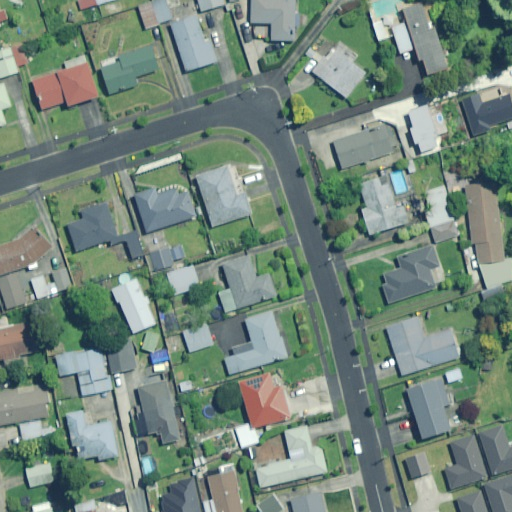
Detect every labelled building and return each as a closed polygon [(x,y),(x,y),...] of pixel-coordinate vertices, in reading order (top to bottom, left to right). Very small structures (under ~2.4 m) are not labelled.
[(115,0),(77,0),(81,11),(115,0)] [(172,20),(164,0),(157,0),(137,8),(146,30),(172,20)] [(224,6),(222,0),(197,0),(201,12),(224,6)] [(295,42),(295,0),(251,0),(251,24),(271,24),(271,42),(295,42)] [(415,51),(418,60),(422,59),(426,75),(452,68),(432,0),(428,0),(404,7),(403,7),(408,25),(391,29),(398,55),(415,51)] [(204,41),(196,16),(170,24),(186,73),(216,63),(209,39),(204,41)] [(22,44),(0,51),(0,79),(18,74),(16,68),(29,64),(22,44)] [(159,71),(151,46),(99,63),(109,95),(138,86),(135,78),(159,71)] [(366,74),(332,48),(312,73),(346,99),(366,74)] [(66,103),(68,107),(98,98),(88,63),(57,72),(32,79),(41,110),(66,103)] [(11,107),(3,84),(0,85),(0,126),(5,125),(1,110),(11,107)] [(461,128),(455,107),(436,112),(442,133),(461,128)] [(392,154),(381,119),(360,126),(362,133),(333,143),(342,170),(392,154)] [(241,193),(232,165),(200,175),(215,225),(256,213),(249,191),(241,193)] [(381,187),(378,178),(358,184),(366,208),(361,210),(369,236),(407,224),(401,205),(395,207),(388,185),(381,187)] [(505,257),(494,181),(464,185),(472,245),(476,244),(479,265),(480,266),(486,290),(511,283),(511,257),(505,259),(505,257)] [(433,227),(458,220),(447,184),(429,191),(434,207),(427,209),(433,227)] [(189,186),(160,195),(159,189),(137,195),(148,232),(198,217),(193,197),(189,186)] [(120,237),(109,202),(81,211),(84,218),(69,223),(78,251),(120,237)] [(458,220),(433,227),(437,241),(462,234),(458,220)] [(28,271),(38,268),(36,263),(51,247),(28,225),(10,245),(0,247),(0,284),(8,311),(31,303),(21,271),(27,268),(28,271)] [(146,254),(138,231),(126,235),(134,258),(146,254)] [(448,279),(436,243),(400,255),(404,267),(387,273),(390,281),(385,283),(391,302),(438,287),(437,283),(448,279)] [(175,265),(170,248),(152,253),(157,270),(175,265)] [(261,277),(254,255),(226,263),(234,288),(222,291),(228,311),(279,295),(272,273),(261,277)] [(201,286),(193,264),(168,273),(176,295),(201,286)] [(71,289),(65,269),(52,273),(42,276),(42,277),(31,280),(37,299),(71,289)] [(159,323),(139,278),(115,289),(135,333),(159,323)] [(289,357),(275,311),(245,320),(254,351),(224,360),(229,376),(289,357)] [(427,337),(421,319),(386,330),(401,377),(459,359),(450,330),(427,337)] [(34,354),(29,321),(0,326),(1,329),(0,329),(0,361),(20,359),(19,356),(34,354)] [(213,345),(206,324),(182,331),(189,353),(213,345)] [(162,334),(150,331),(144,348),(156,352),(162,334)] [(183,349),(179,338),(167,342),(171,354),(183,349)] [(133,339),(109,343),(114,374),(139,369),(133,339)] [(109,392),(100,348),(56,357),(60,377),(77,374),(82,397),(109,392)] [(258,429),(295,418),(285,385),(278,387),(274,374),(243,383),(255,424),(240,429),(245,447),(262,442),(258,429)] [(449,405),(442,380),(407,390),(422,440),(450,431),(443,407),(449,405)] [(184,439),(170,381),(141,388),(153,435),(163,432),(166,443),(184,439)] [(190,393),(188,383),(176,385),(178,395),(190,393)] [(0,426),(19,423),(39,420),(48,418),(42,385),(0,392),(0,426)] [(475,397),(472,389),(453,394),(456,403),(475,397)] [(85,428),(82,412),(66,415),(72,441),(76,441),(80,460),(97,457),(98,462),(119,457),(112,423),(85,428)] [(39,420),(19,423),(23,443),(55,437),(53,429),(41,431),(39,420)] [(492,465),(494,473),(511,467),(511,444),(511,445),(504,423),(481,431),(492,465)] [(315,449),(310,426),(287,431),(294,460),(259,468),(263,488),(330,473),(323,447),(315,449)] [(453,486),(489,475),(476,433),(452,440),(459,463),(446,467),(453,486)] [(432,470),(425,452),(407,458),(413,476),(432,470)] [(54,483),(50,464),(25,470),(30,488),(54,483)] [(246,511),(237,470),(210,477),(217,511),(246,511)] [(511,511),(511,474),(487,482),(496,511),(511,511)] [(184,481),(171,484),(175,504),(188,501),(190,511),(205,511),(200,487),(198,478),(184,481)] [(463,511),(489,511),(482,489),(459,496),(463,511)] [(282,511),(285,511),(274,493),(259,503),(264,511),(282,511)] [(126,511),(124,494),(100,498),(102,511),(126,511)] [(328,511),(324,494),(294,501),(296,511),(328,511)] [(96,511),(95,502),(75,505),(75,511),(96,511)] [(51,511),(49,503),(32,508),(32,511),(51,511)]
